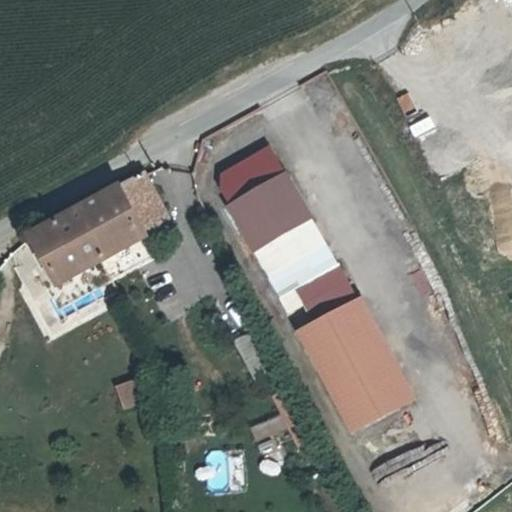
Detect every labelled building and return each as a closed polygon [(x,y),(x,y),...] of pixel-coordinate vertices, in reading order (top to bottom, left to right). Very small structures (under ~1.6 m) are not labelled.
[(272,147),(220,176),(235,203),(287,174),(272,147)] [(145,173),(31,236),(38,251),(33,255),(44,277),(50,273),(58,288),(165,230),(149,196),(155,193),(145,173)] [(295,330),(355,297),(287,174),(235,203),(228,206),(295,330)] [(149,196),(165,230),(173,226),(155,193),(149,196)] [(355,297),(295,330),(353,435),(413,402),(355,297)] [(232,338),(251,380),(266,373),(247,331),(232,338)] [(115,381),(118,408),(136,406),(133,378),(115,381)] [(370,453),(380,471),(412,454),(401,435),(370,453)] [(207,490),(228,488),(225,449),(204,450),(207,490)]
